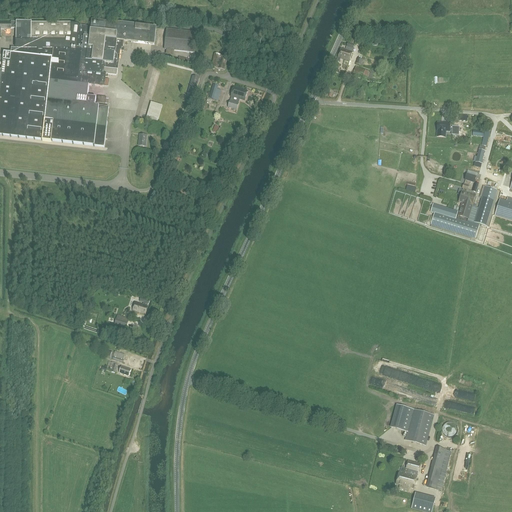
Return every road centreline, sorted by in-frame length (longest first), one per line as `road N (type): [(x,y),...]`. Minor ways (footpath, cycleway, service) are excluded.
road 1 (tertiary): [(176,511),(177,440),(190,369),(357,0)]
road 2 (unclassified): [(110,511),(154,362),(275,94),(230,78)]
road 3 (track): [(36,511),(38,334),(32,321),(8,310),(10,192),(0,173)]
road 4 (unclassified): [(0,172),(148,188),(202,78)]
road 5 (unclassified): [(230,78),(232,54),(222,33),(146,23),(133,0)]
